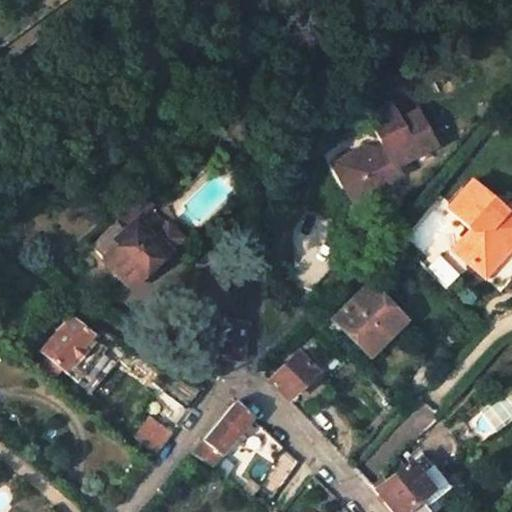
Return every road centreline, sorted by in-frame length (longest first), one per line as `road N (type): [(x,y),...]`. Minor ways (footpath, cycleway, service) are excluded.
road 1 (residential): [(123,511),(224,393),(235,391),(370,511)]
road 2 (unknown): [(341,484),(511,304)]
